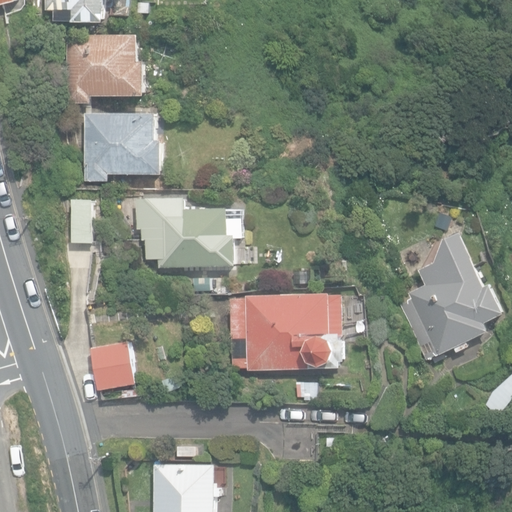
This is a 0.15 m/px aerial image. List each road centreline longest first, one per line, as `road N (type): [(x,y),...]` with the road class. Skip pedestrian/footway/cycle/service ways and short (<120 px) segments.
road 1 (residential): [(35,348),(78,511)]
road 2 (residential): [(0,226),(35,348)]
